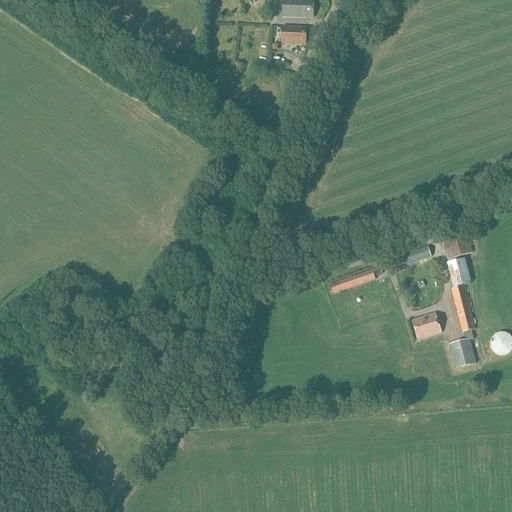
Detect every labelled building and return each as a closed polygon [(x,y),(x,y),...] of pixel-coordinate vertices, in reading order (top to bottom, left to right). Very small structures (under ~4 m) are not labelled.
[(313,18),(313,0),(283,0),(283,17),(313,18)] [(306,45),(307,28),(282,27),(281,45),(306,45)] [(461,200),(448,205),(452,214),(465,210),(461,200)] [(439,219),(451,214),(447,206),(435,210),(439,219)] [(448,260),(471,252),(466,232),(442,240),(448,260)] [(396,268),(431,256),(428,247),(393,259),(396,268)] [(470,330),(475,329),(464,286),(469,285),(464,262),(448,266),(454,289),(451,289),(462,332),(464,340),(472,338),(470,330)] [(333,295),(374,280),(373,277),(381,274),(379,268),(330,285),(333,295)] [(424,280),(418,283),(420,289),(426,286),(424,280)] [(418,341),(441,334),(435,314),(412,321),(418,341)] [(492,338),(490,343),(490,348),(492,352),(496,355),(500,357),(506,356),(510,354),(511,350),(511,339),(510,336),(505,333),(500,333),(496,334),(492,338)] [(457,368),(475,363),(469,340),(451,345),(457,368)]
